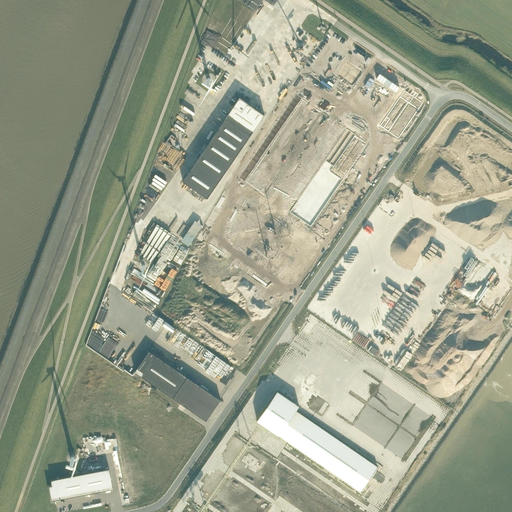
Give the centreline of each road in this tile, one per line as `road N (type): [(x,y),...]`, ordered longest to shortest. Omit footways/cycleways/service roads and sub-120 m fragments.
road 1 (unclassified): [(16,511),(205,0)]
road 2 (unclassified): [(139,511),(167,498),(442,97)]
road 3 (unclassified): [(442,97),(443,88),(316,0)]
